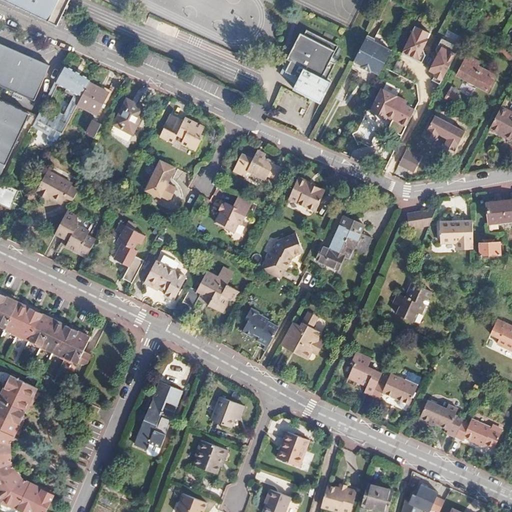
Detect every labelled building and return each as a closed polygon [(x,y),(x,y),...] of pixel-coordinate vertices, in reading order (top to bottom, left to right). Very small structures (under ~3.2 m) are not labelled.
[(4,0),(11,3),(12,0),(62,23),(63,19),(71,3),(68,2),(68,0),(4,0)] [(12,0),(11,3),(57,24),(62,23),(12,0)] [(426,52),(435,33),(416,24),(401,53),(423,64),(428,56),(426,52)] [(371,25),(357,51),(365,55),(364,57),(374,62),(374,60),(375,58),(384,62),(386,58),(395,41),(379,33),(377,29),(371,25)] [(315,102),(318,103),(329,83),(325,81),(333,64),(328,61),(336,46),(314,35),(313,38),(302,33),(301,35),(297,33),(284,60),(288,62),(283,72),(290,76),(297,79),(292,89),(315,102)] [(462,48),(444,38),(438,49),(440,55),(431,71),(437,75),(434,80),(442,85),(462,48)] [(0,40),(0,83),(33,98),(49,63),(0,40)] [(365,55),(357,51),(353,58),(361,62),(364,57),(365,55)] [(467,57),(457,76),(468,82),(466,84),(475,89),(477,87),(488,92),(488,91),(494,81),(486,77),(488,73),(477,66),(479,63),(467,57)] [(399,58),(395,67),(405,71),(409,63),(399,58)] [(88,80),(64,68),(56,84),(67,90),(65,93),(74,98),(64,117),(59,114),(57,118),(42,110),(39,108),(36,115),(33,120),(36,122),(59,134),(75,104),(87,83),(88,80)] [(56,84),(53,82),(39,108),(42,110),(56,84)] [(106,93),(87,83),(75,104),(94,114),(106,93)] [(447,98),(456,101),(459,92),(450,89),(447,98)] [(400,137),(414,108),(380,90),(369,111),(384,118),(384,117),(390,120),(386,130),(400,137)] [(0,177),(30,114),(0,99),(0,177)] [(143,109),(125,99),(112,125),(130,134),(143,109)] [(511,114),(500,108),(488,131),(511,143),(511,114)] [(176,118),(168,114),(157,135),(171,142),(175,134),(182,138),(179,143),(193,150),(200,137),(198,136),(202,128),(183,119),(182,121),(180,124),(175,121),(176,118)] [(457,145),(463,133),(434,118),(427,130),(423,137),(433,142),(437,135),(446,140),(443,147),(453,152),(457,145)] [(98,124),(91,121),(85,133),(92,137),(98,124)] [(419,159),(404,151),(397,166),(411,174),(419,159)] [(69,155),(67,159),(77,165),(81,158),(74,155),(73,157),(69,155)] [(249,160),(238,155),(228,173),(240,179),(242,173),(260,182),(262,178),(271,182),(278,169),(269,165),(270,164),(260,159),(252,155),(249,160)] [(166,184),(174,168),(158,160),(144,191),(159,198),(160,197),(168,201),(174,188),(166,184)] [(44,173),(40,171),(27,195),(32,198),(34,195),(35,192),(34,191),(44,173)] [(69,185),(44,173),(34,191),(35,192),(34,195),(41,198),(43,196),(46,198),(59,205),(60,203),(67,206),(75,191),(68,187),(69,185)] [(306,179),(296,175),(287,197),(316,209),(323,192),(312,188),(313,185),(306,181),(306,179)] [(15,191),(0,183),(0,204),(6,208),(15,191)] [(32,198),(27,195),(22,203),(28,206),(32,198)] [(231,207),(223,204),(213,224),(232,233),(236,225),(239,227),(250,204),(236,197),(231,207)] [(511,201),(486,204),(488,224),(511,220),(511,210),(511,207),(511,201)] [(440,202),(419,206),(412,221),(428,228),(440,202)] [(74,216),(65,211),(52,235),(62,240),(64,237),(68,239),(66,242),(64,247),(76,253),(85,236),(87,232),(75,226),(77,223),(74,216)] [(363,226),(342,217),(328,249),(324,247),(318,262),(340,271),(346,257),(344,256),(347,247),(353,250),(363,226)] [(473,221),(439,224),(441,243),(458,242),(458,249),(472,248),(472,242),(473,241),(473,229),(473,221)] [(115,239),(119,241),(111,259),(127,267),(121,279),(130,284),(143,259),(133,254),(136,248),(132,246),(135,239),(139,241),(144,233),(123,223),(119,231),(115,239)] [(271,254),(265,255),(258,270),(279,280),(283,270),(285,271),(291,257),(302,254),(295,235),(276,243),(271,254)] [(94,241),(85,236),(76,253),(85,258),(94,241)] [(498,242),(479,243),(480,256),(499,255),(498,242)] [(353,250),(347,247),(344,256),(346,257),(350,258),(353,250)] [(149,274),(152,276),(147,285),(157,290),(159,285),(166,289),(164,294),(174,299),(186,275),(156,260),(149,274)] [(219,267),(216,274),(227,279),(230,272),(219,267)] [(214,277),(204,272),(194,291),(188,288),(179,303),(191,309),(195,300),(199,293),(209,299),(206,305),(219,312),(227,298),(231,301),(236,292),(223,285),(227,279),(216,274),(214,277)] [(397,294),(391,305),(399,309),(395,315),(412,323),(417,313),(420,315),(424,307),(427,308),(430,302),(427,301),(431,293),(413,285),(406,299),(397,294)] [(16,297),(5,292),(0,303),(0,327),(4,329),(17,302),(14,300),(16,297)] [(199,293),(195,300),(206,305),(209,299),(199,293)] [(356,299),(347,295),(344,301),(353,305),(356,299)] [(344,301),(336,297),(332,305),(351,314),(355,306),(353,305),(344,301)] [(20,303),(17,302),(4,329),(10,332),(12,336),(15,337),(30,304),(21,300),(20,303)] [(40,309),(30,304),(15,337),(17,338),(20,337),(28,340),(41,313),(39,312),(40,309)] [(246,319),(239,331),(250,337),(252,335),(257,338),(255,341),(266,347),(276,328),(265,322),(266,320),(248,310),(244,318),(246,319)] [(44,315),(41,313),(28,340),(35,344),(37,348),(39,349),(55,316),(46,312),(44,315)] [(307,313),(303,320),(312,325),(315,318),(307,313)] [(64,320),(55,316),(39,349),(42,350),(45,348),(52,352),(65,325),(62,324),(64,320)] [(291,322),(278,345),(288,351),(291,345),(298,349),(295,354),(305,360),(310,351),(316,355),(322,344),(316,341),(320,333),(310,328),(312,325),(303,320),(299,327),(291,322)] [(69,327),(65,325),(52,352),(58,355),(61,359),(63,360),(79,327),(71,323),(69,327)] [(487,338),(496,342),(494,347),(511,354),(511,330),(494,323),(487,338)] [(88,331),(79,327),(63,360),(65,361),(69,360),(79,364),(85,353),(82,351),(89,337),(86,335),(88,331)] [(90,355),(85,353),(79,364),(82,366),(87,364),(90,355)] [(348,363),(351,365),(343,382),(353,387),(355,382),(365,386),(361,394),(371,398),(378,381),(381,375),(365,367),(369,360),(353,353),(348,363)] [(3,381),(0,386),(32,401),(36,391),(34,390),(35,386),(10,374),(6,381),(3,381)] [(386,385),(378,381),(371,398),(379,402),(382,395),(408,407),(417,387),(391,375),(386,385)] [(167,413),(174,416),(183,392),(160,382),(154,397),(164,401),(171,404),(167,413)] [(0,386),(0,391),(1,393),(0,394),(0,400),(23,412),(25,408),(28,409),(32,401),(0,386)] [(148,418),(146,417),(135,444),(145,448),(164,401),(154,397),(148,413),(150,414),(148,418)] [(244,407),(220,398),(212,420),(231,428),(235,418),(237,412),(242,414),(244,407)] [(0,415),(20,425),(23,418),(21,417),(23,412),(0,400),(0,415)] [(171,404),(164,401),(145,448),(147,449),(149,444),(160,449),(174,416),(167,413),(171,404)] [(446,410),(427,402),(418,423),(429,427),(430,424),(435,426),(447,432),(446,435),(454,438),(461,421),(462,420),(454,416),(456,410),(448,407),(446,410)] [(0,430),(12,436),(13,433),(16,434),(20,425),(0,415),(0,430)] [(469,425),(461,421),(454,438),(462,441),(463,439),(483,447),(484,444),(494,449),(502,430),(493,427),(490,428),(471,420),(469,425)] [(0,442),(7,444),(12,436),(0,430),(0,442)] [(285,446),(282,445),(278,456),(299,464),(309,439),(291,432),(288,431),(285,438),(288,439),(285,446)] [(196,448),(198,449),(192,465),(216,473),(219,464),(217,463),(219,457),(222,457),(223,458),(226,449),(199,440),(196,448)] [(0,453),(8,453),(7,444),(0,442),(0,453)] [(149,444),(147,449),(147,450),(148,453),(154,456),(158,455),(160,449),(149,444)] [(8,453),(0,453),(0,466),(9,463),(8,453)] [(9,463),(0,466),(0,480),(13,471),(9,463)] [(0,501),(18,480),(13,471),(0,480),(0,501)] [(28,485),(18,480),(0,501),(0,507),(1,508),(5,507),(15,511),(28,485)] [(394,492),(368,484),(362,504),(388,511),(394,492)] [(34,488),(28,485),(15,511),(16,511),(23,511),(36,486),(35,485),(34,488)] [(408,502),(404,502),(401,511),(409,511),(413,505),(421,509),(424,501),(433,505),(430,511),(431,511),(449,511),(452,505),(443,501),(444,500),(435,495),(436,493),(420,485),(414,496),(411,494),(408,502)] [(29,511),(41,488),(36,486),(23,511),(29,511)] [(336,489),(326,486),(321,505),(344,511),(350,511),(357,490),(347,487),(346,489),(339,486),(336,489)] [(48,491),(41,488),(29,511),(45,511),(53,496),(47,494),(48,491)] [(269,497),(271,498),(268,505),(265,511),(287,511),(293,498),(271,489),(269,497)] [(203,511),(207,503),(183,494),(176,511),(175,511),(203,511)]
